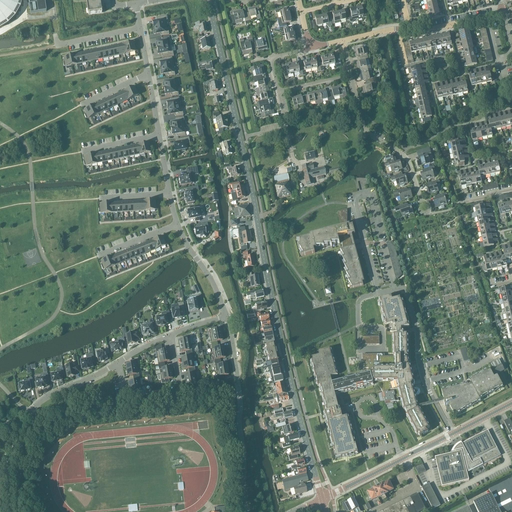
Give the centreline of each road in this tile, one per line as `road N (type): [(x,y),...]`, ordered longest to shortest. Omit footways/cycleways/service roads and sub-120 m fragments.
road 1 (tertiary): [(322,499),(208,0)]
road 2 (residential): [(451,434),(419,367),(404,289),(360,298),(358,328)]
road 3 (residential): [(342,40),(503,12)]
road 4 (residential): [(423,208),(409,162),(366,131),(350,75)]
